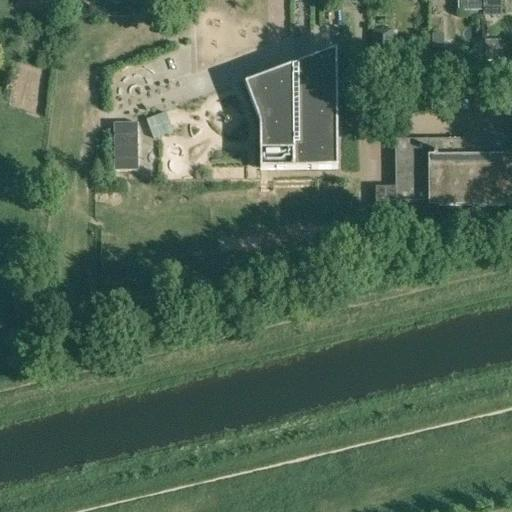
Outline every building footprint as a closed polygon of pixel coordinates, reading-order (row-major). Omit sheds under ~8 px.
[(19,0),(18,8),(43,13),(46,0),(19,0)] [(457,0),(457,11),(485,11),(484,0),(457,0)] [(484,0),(485,11),(485,18),(500,18),(500,0),(484,0)] [(372,29),(372,76),(393,76),(393,75),(398,75),(398,50),(392,50),(392,30),(372,29)] [(486,74),(486,75),(502,75),(502,73),(502,42),(485,42),(485,47),(485,61),(486,61),(486,72),(486,74)] [(473,72),(486,72),(486,61),(485,61),(485,47),(473,47),(473,72)] [(260,124),(260,170),(338,169),(337,50),(295,66),(245,85),(260,124)] [(147,120),(154,139),(173,132),(166,113),(147,120)] [(138,172),(137,124),(113,124),(114,172),(138,172)] [(428,208),(481,208),(511,207),(511,156),(505,156),(504,140),(394,141),(395,187),(395,188),(395,205),(428,204),(428,208)] [(375,188),(375,235),(481,234),(481,208),(428,208),(428,204),(395,205),(395,188),(375,188)]
